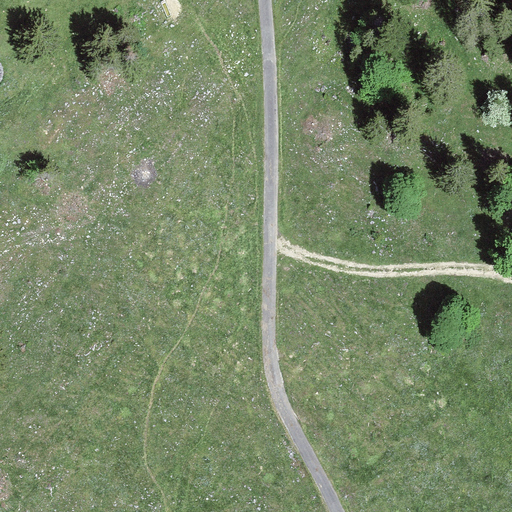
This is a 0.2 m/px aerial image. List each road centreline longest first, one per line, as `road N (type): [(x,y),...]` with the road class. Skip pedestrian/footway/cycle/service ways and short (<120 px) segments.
road 1 (track): [(266,0),(270,365),(336,511)]
road 2 (track): [(511,276),(386,276),(271,238)]
